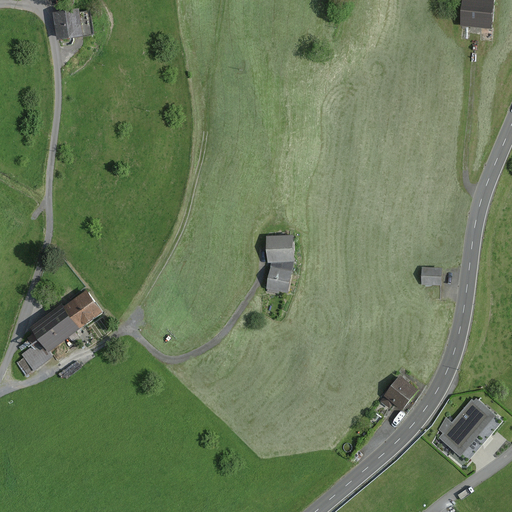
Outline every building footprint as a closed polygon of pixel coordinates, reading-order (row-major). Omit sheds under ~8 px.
[(490,0),(458,0),(456,26),(487,29),(490,0)] [(79,9),(54,13),(58,40),(83,36),(79,9)] [(287,238),(261,239),(263,264),(289,262),(287,238)] [(441,269),(421,267),(420,285),(439,287),(441,269)] [(286,273),(267,268),(262,289),(281,294),(286,273)] [(92,291),(32,329),(43,347),(26,358),(36,373),(58,360),(51,350),(107,315),(92,291)] [(399,376),(380,401),(390,409),(394,404),(402,411),(418,391),(399,376)] [(503,420),(476,398),(471,400),(452,423),(446,418),(439,430),(443,433),(439,438),(468,463),(503,420)]
